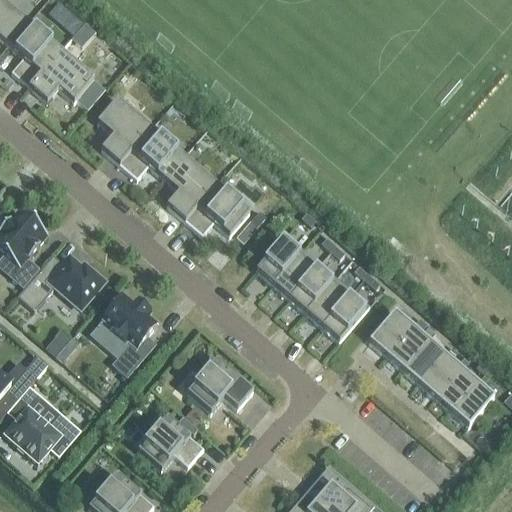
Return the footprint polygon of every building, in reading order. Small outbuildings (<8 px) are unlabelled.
[(27,27),(0,3),(0,44),(7,51),(27,27)] [(74,40),(84,28),(76,21),(69,14),(59,6),(49,18),(74,40)] [(60,55),(27,27),(7,51),(22,64),(11,77),(28,92),(60,55)] [(74,40),(71,43),(81,52),(94,36),(84,28),(74,40)] [(93,84),(60,55),(28,92),(46,108),(57,94),(73,108),(93,84)] [(118,170),(150,133),(117,104),(96,128),(112,141),(100,154),(118,170)] [(183,161),(150,133),(118,170),(136,185),(147,172),(162,185),(183,161)] [(215,189),(183,161),(162,185),(177,197),(166,211),(184,226),(215,189)] [(249,218),(215,189),(184,226),(201,241),(213,228),(228,241),(249,218)] [(9,281),(22,293),(39,273),(28,264),(39,252),(38,250),(47,240),(18,216),(9,226),(8,225),(0,234),(0,257),(17,272),(9,281)] [(315,224),(306,216),(301,221),(311,229),(315,224)] [(257,231),(250,225),(236,242),(243,248),(257,231)] [(255,276),(272,290),(302,255),(285,240),(255,276)] [(330,256),(335,250),(326,242),(321,248),(330,256)] [(335,250),(330,256),(339,264),(344,258),(335,250)] [(319,269),(302,255),(272,290),(288,304),(319,269)] [(63,269),(52,260),(16,301),(34,316),(55,292),(80,314),(104,287),(84,270),(81,273),(69,262),(63,269)] [(319,269),(288,304),(305,318),(335,283),(319,269)] [(368,278),(359,270),(354,276),(363,284),(368,278)] [(380,288),(368,278),(363,284),(375,295),(380,288)] [(352,297),(335,283),(305,318),(321,332),(352,297)] [(369,311),(352,297),(321,332),(338,347),(369,311)] [(112,370),(126,382),(155,349),(146,342),(156,330),(147,322),(150,319),(135,306),(132,309),(123,301),(102,325),(111,333),(110,334),(125,347),(126,346),(130,349),(112,370)] [(368,347),(385,361),(411,331),(394,317),(368,347)] [(426,328),(419,322),(413,328),(420,334),(426,328)] [(411,331),(385,361),(401,375),(427,345),(411,331)] [(72,342),(62,333),(45,353),(55,362),(60,356),(72,342)] [(427,345),(401,375),(418,390),(444,359),(427,345)] [(445,357),(451,350),(445,345),(439,352),(445,357)] [(451,350),(445,357),(451,363),(458,355),(451,350)] [(60,356),(55,362),(61,367),(66,361),(60,356)] [(444,359),(418,390),(434,404),(460,373),(444,359)] [(0,383),(0,423),(36,383),(35,383),(46,370),(36,361),(25,374),(18,367),(2,385),(0,383)] [(468,364),(464,361),(458,367),(462,371),(468,364)] [(236,415),(252,396),(215,365),(186,398),(210,419),(223,403),(236,415)] [(487,374),(480,367),(475,372),(483,379),(487,374)] [(460,373),(434,404),(451,418),(477,388),(460,373)] [(477,388),(451,418),(468,432),(493,402),(477,388)] [(4,440),(37,468),(49,454),(58,462),(79,437),(62,423),(52,434),(28,414),(38,402),(28,394),(7,418),(16,425),(4,440)] [(511,412),(511,397),(511,396),(503,405),(511,413),(511,412)] [(196,434),(182,421),(178,426),(192,438),(196,434)] [(203,454),(166,422),(137,456),(160,476),(173,461),(187,472),(203,454)] [(375,511),(328,471),(319,481),(329,489),(317,503),(327,511),(372,511),(373,511),(375,511)] [(116,480),(88,511),(152,511),(153,511),(116,480)] [(327,511),(317,503),(309,511),(299,511),(296,509),(292,511),(327,511)]
